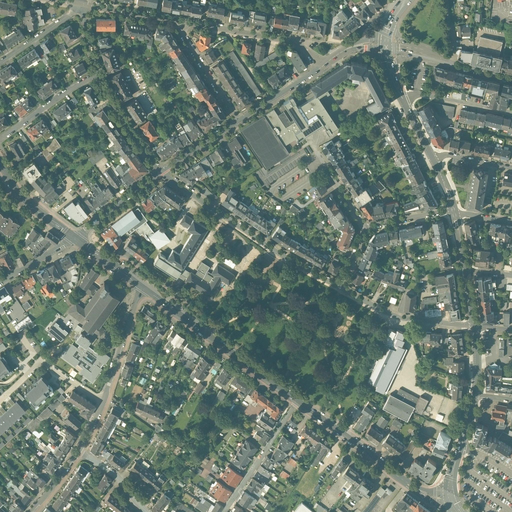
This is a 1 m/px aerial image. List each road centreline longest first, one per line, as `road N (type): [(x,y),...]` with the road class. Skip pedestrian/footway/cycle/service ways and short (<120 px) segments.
road 1 (residential): [(161,171),(341,288)]
road 2 (secondary): [(143,286),(297,399)]
road 3 (secondary): [(297,399),(415,488),(451,499)]
road 4 (residential): [(321,66),(287,39),(183,21)]
road 5 (residential): [(341,288),(399,317),(475,324)]
road 6 (residential): [(297,399),(223,511)]
road 7 (residential): [(104,399),(41,365),(0,398)]
